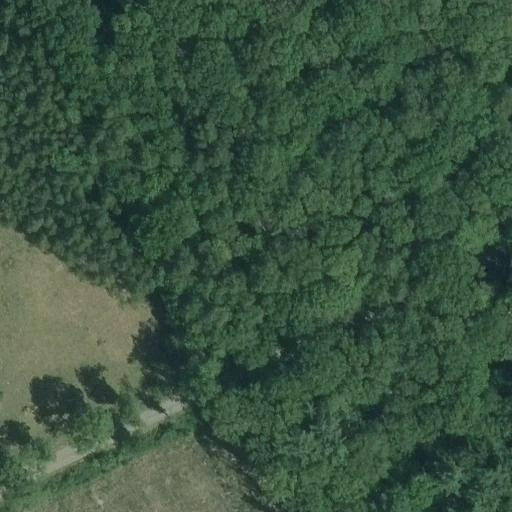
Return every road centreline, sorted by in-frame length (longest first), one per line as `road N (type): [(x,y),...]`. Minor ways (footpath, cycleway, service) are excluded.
road 1 (unclassified): [(0,486),(511,245)]
road 2 (track): [(325,334),(151,0)]
